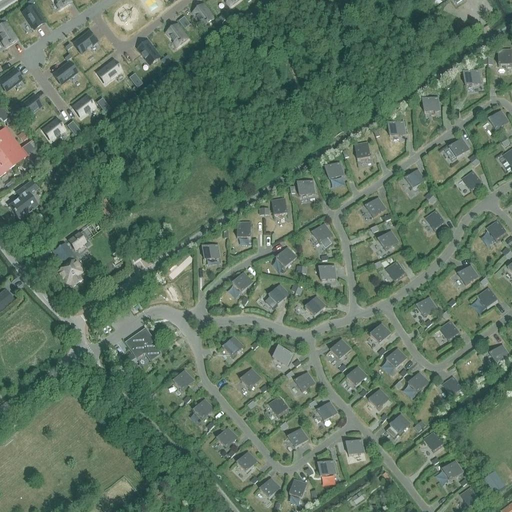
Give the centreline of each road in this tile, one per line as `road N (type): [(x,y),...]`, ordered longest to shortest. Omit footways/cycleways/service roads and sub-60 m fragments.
road 1 (unclassified): [(72,325),(511,26)]
road 2 (unclassified): [(235,511),(77,348)]
